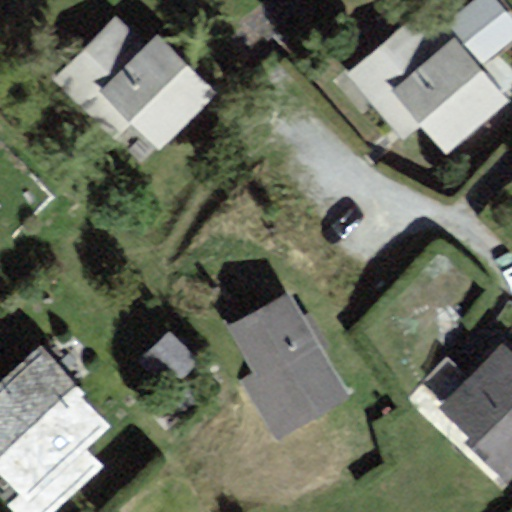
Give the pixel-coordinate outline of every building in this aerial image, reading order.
[(491,51),(511,34),(511,10),(504,0),(464,0),(457,6),(491,51)] [(111,17),(47,81),(137,172),(215,94),(153,32),(140,45),(111,17)] [(407,17),(340,74),(397,141),(418,123),(438,146),(500,94),(447,33),(432,46),(407,17)] [(282,292),(223,328),(251,372),(236,381),(274,444),(347,399),(282,292)] [(511,354),(496,339),(434,402),(505,471),(511,463),(511,354)] [(32,343),(0,372),(0,483),(17,502),(105,421),(32,343)]
